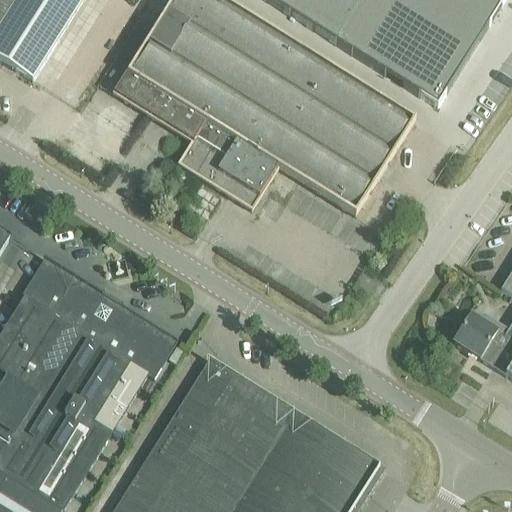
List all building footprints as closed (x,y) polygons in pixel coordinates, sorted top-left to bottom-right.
[(84,0),(0,0),(0,64),(32,84),(84,0)] [(289,19),(300,0),(268,0),(266,5),(289,19)] [(312,33),(332,0),(300,0),(289,19),(312,33)] [(332,0),(312,33),(335,48),(364,0),(332,0)] [(364,0),(335,48),(437,110),(480,42),(411,0),(364,0)] [(411,0),(480,42),(505,0),(411,0)] [(467,99),(491,111),(501,90),(478,78),(467,99)] [(373,228),(388,203),(376,196),(361,221),(373,228)] [(0,235),(0,256),(9,241),(0,235)] [(0,341),(0,511),(63,511),(146,379),(153,383),(177,345),(44,263),(20,301),(24,303),(0,341)] [(511,326),(507,335),(486,368),(491,371),(492,371),(511,383),(511,274),(500,294),(511,301),(511,326)] [(472,318),(471,320),(453,347),(486,368),(507,335),(484,319),(472,318)] [(209,365),(170,427),(306,511),(359,511),(384,474),(372,467),(209,365)] [(306,511),(170,427),(136,481),(185,511),(306,511)] [(185,511),(136,481),(116,511),(185,511)]
